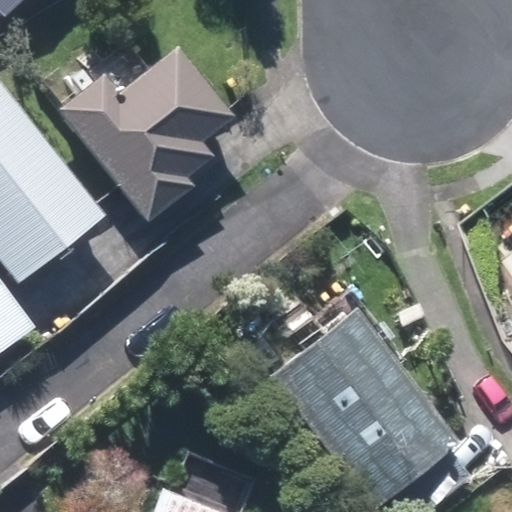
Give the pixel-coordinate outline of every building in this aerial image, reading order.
[(0,0),(0,14),(14,0),(0,0)] [(115,91),(100,72),(56,108),(147,218),(189,182),(182,174),(208,152),(195,137),(227,111),(173,44),(115,91)] [(0,267),(13,284),(98,215),(0,91),(0,267)] [(0,350),(31,327),(0,285),(0,350)] [(375,501),(384,511),(418,511),(467,475),(444,446),(451,439),(348,308),(262,375),(367,507),(375,501)] [(146,511),(216,511),(157,487),(146,511)]
